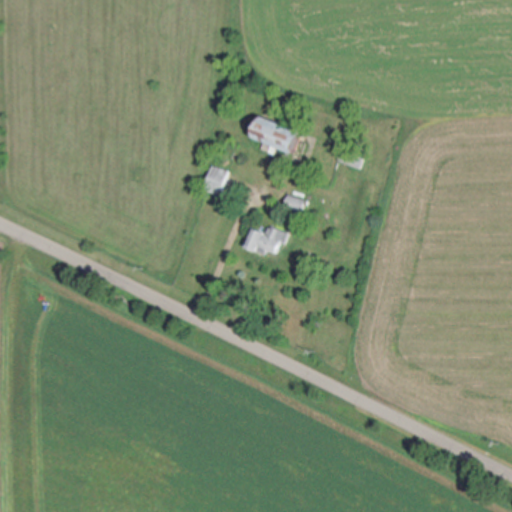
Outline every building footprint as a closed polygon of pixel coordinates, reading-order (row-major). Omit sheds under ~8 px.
[(297,153),(303,134),(261,121),(255,140),(297,153)] [(363,150),(343,150),(343,166),(363,166),(363,150)] [(206,190),(222,196),(231,172),(214,166),(206,190)] [(307,200),(290,195),(285,209),(302,214),(307,200)] [(269,233),(256,228),(248,247),(268,255),(270,252),(280,256),(289,233),(272,226),(269,233)]
